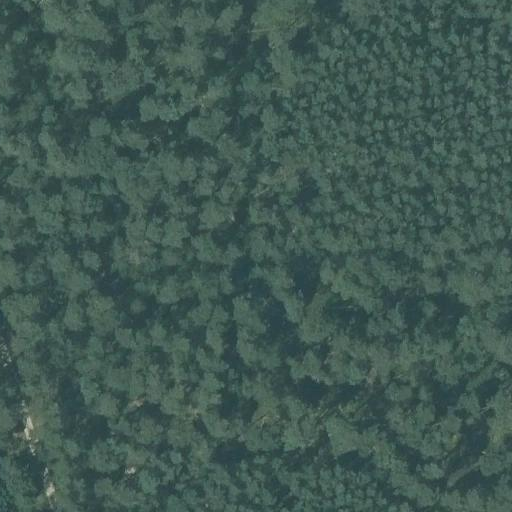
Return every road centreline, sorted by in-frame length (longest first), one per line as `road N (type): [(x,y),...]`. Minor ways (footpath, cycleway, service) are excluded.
road 1 (track): [(0,300),(353,257),(511,256)]
road 2 (track): [(0,349),(54,511)]
